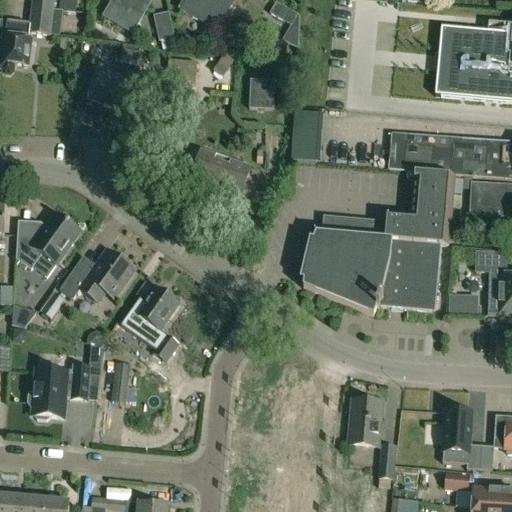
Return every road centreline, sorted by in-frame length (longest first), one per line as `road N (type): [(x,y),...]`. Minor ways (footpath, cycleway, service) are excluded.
road 1 (residential): [(265,310),(90,183),(60,169),(0,167)]
road 2 (residential): [(511,378),(397,375),(331,358),(265,310)]
road 3 (residential): [(210,474),(0,456)]
road 4 (residential): [(210,474),(221,368),(265,310)]
